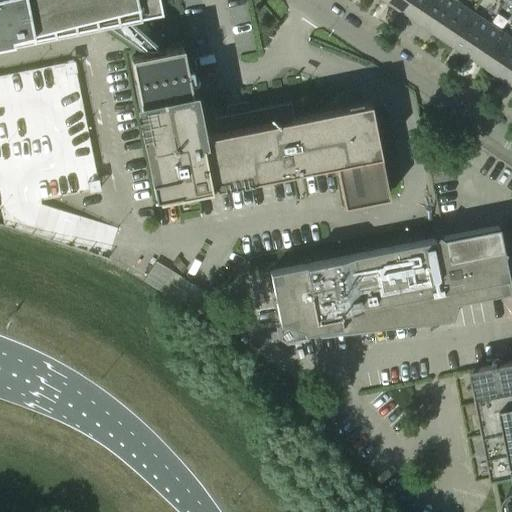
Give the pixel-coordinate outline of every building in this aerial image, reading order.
[(0,0),(0,40),(160,8),(158,0),(0,0)] [(387,0),(400,8),(405,0),(387,0)] [(405,0),(400,8),(417,20),(430,0),(405,0)] [(453,0),(430,0),(417,20),(434,31),(454,1),(453,0)] [(454,1),(434,31),(452,42),(472,12),(454,1)] [(472,12),(452,42),(469,54),(489,24),(472,12)] [(489,24),(469,54),(486,65),(506,35),(489,24)] [(511,39),(506,35),(486,65),(503,76),(511,62),(511,39)] [(182,45),(130,56),(158,197),(210,187),(210,185),(214,184),(214,186),(334,162),(342,205),(388,196),(369,101),(294,116),(293,108),(250,116),(248,106),(233,109),(236,119),(221,122),(223,130),(203,134),(204,136),(200,137),(182,45)] [(511,62),(503,76),(511,82),(511,62)] [(438,133),(435,141),(451,146),(454,138),(438,133)] [(447,151),(428,155),(434,183),(453,179),(447,151)] [(498,226),(269,271),(282,337),(511,292),(498,226)] [(511,314),(511,295),(511,293),(499,296),(504,317),(511,314)] [(511,360),(471,369),(475,388),(493,478),(511,473),(511,360)]
